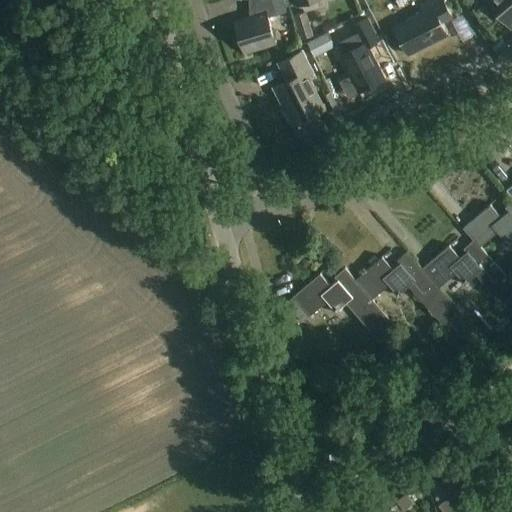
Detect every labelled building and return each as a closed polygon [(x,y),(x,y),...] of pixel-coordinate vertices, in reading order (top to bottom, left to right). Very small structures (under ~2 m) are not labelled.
[(289,11),(285,0),(248,0),(249,17),(235,22),(245,53),(277,43),(268,18),(289,11)] [(452,17),(443,0),(432,0),(420,7),(423,13),(394,27),(409,55),(448,35),(442,23),(452,17)] [(511,0),(485,0),(497,14),(511,29),(511,28),(511,0)] [(308,13),(295,17),(302,40),(315,36),(308,13)] [(345,53),(340,56),(350,76),(341,80),(350,97),(386,79),(369,47),(379,41),(368,19),(353,26),(357,34),(340,43),(345,53)] [(330,34),(309,44),(316,58),(337,48),(330,34)] [(316,78),(303,51),(278,63),(287,81),(274,88),(293,126),(326,109),(311,81),(316,78)] [(511,172),(501,166),(496,174),(511,184),(511,183),(511,172)] [(511,201),(505,208),(508,211),(502,216),(491,204),(463,229),(474,241),(474,240),(481,247),(498,232),(504,240),(503,241),(507,244),(510,241),(509,240),(511,237),(511,201)] [(474,240),(474,241),(464,249),(467,252),(460,257),(450,245),(423,269),(440,288),(457,273),(463,281),(462,282),(466,285),(469,282),(469,281),(476,274),(503,304),(511,296),(511,282),(481,247),(474,240)] [(463,314),(440,288),(423,269),(407,251),(397,260),(400,263),(393,269),(382,257),(355,280),(372,300),(390,285),(396,292),(395,293),(398,297),(402,293),(402,292),(409,286),(446,328),(463,314)] [(397,328),(372,300),(355,280),(345,268),(335,277),(337,280),(331,285),(320,273),(293,298),(310,317),(327,302),(334,309),(333,310),(336,314),(340,310),(339,309),(347,303),(381,342),(397,328)] [(464,318),(454,327),(472,347),(482,338),(464,318)] [(470,511),(454,492),(438,506),(443,511),(470,511)]
